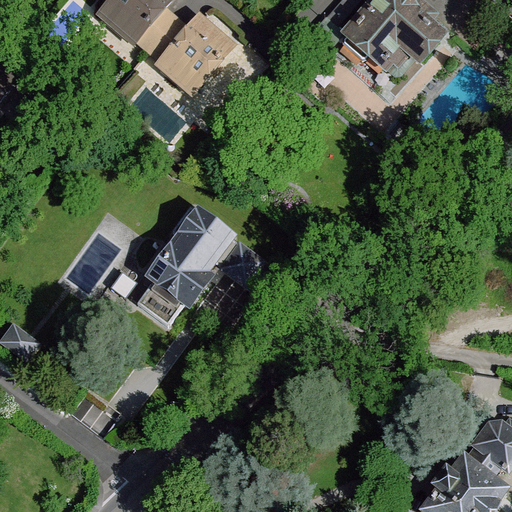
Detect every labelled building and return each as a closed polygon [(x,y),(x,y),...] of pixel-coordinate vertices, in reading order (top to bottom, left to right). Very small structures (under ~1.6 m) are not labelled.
[(172,0),(119,0),(105,16),(137,44),(143,37),(164,13),(174,1),(172,0)] [(413,0),(386,0),(350,44),(395,81),(399,75),(403,79),(416,65),(425,73),(450,43),(436,32),(443,24),(413,0)] [(191,36),(164,13),(143,37),(155,47),(170,60),(191,36)] [(170,60),(164,67),(196,95),(233,52),(201,24),(191,36),(170,60)] [(0,106),(16,85),(0,72),(0,106)] [(186,244),(177,256),(201,274),(211,262),(217,267),(234,243),(192,212),(174,235),(186,244)] [(242,248),(225,271),(247,289),(265,266),(242,248)] [(173,254),(153,282),(157,285),(187,306),(190,309),(210,281),(201,274),(177,256),(173,254)] [(187,306),(157,285),(139,307),(169,330),(187,306)] [(13,324),(5,345),(35,357),(44,336),(13,324)] [(476,449),(500,468),(507,473),(511,466),(511,424),(509,422),(503,429),(500,427),(490,429),(474,448),(476,449)] [(441,492),(425,511),(492,511),(496,508),(493,505),(503,492),(489,482),(500,468),(476,449),(466,464),(463,462),(451,479),(446,475),(436,488),(441,492)]
